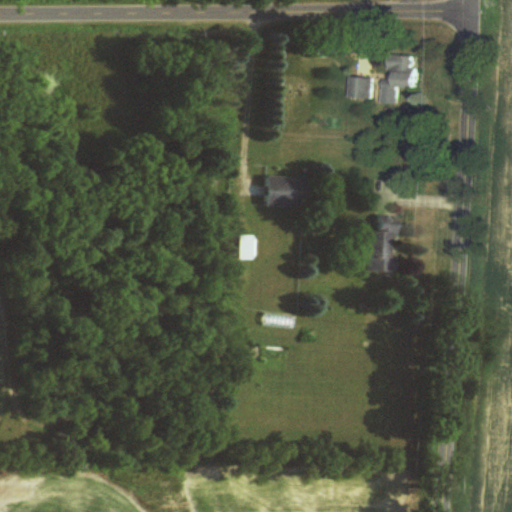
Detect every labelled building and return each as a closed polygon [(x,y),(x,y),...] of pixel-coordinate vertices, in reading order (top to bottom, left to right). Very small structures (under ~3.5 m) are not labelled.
[(392,93),(422,94),(423,56),(393,55),(392,93)] [(354,101),(377,102),(379,80),(355,79),(354,101)] [(264,209),(305,210),(306,179),(265,178),(264,209)] [(365,275),(394,276),(395,217),(376,217),(376,234),(362,234),(361,261),(366,261),(365,275)] [(237,261),(251,261),(251,237),(237,237),(237,261)]
